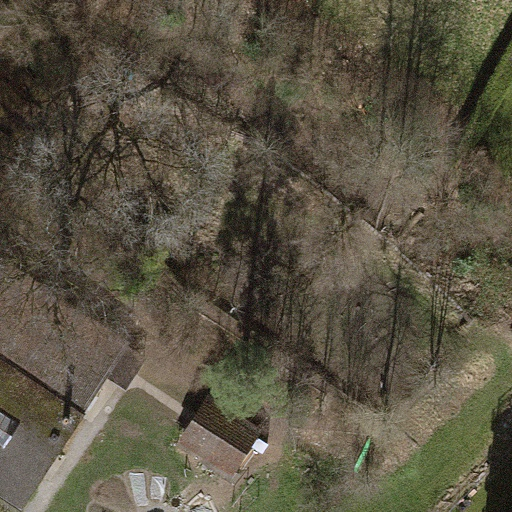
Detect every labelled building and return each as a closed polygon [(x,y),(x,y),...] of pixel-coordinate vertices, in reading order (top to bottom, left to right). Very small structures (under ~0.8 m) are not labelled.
[(0,148),(6,139),(48,99),(0,50),(0,148)] [(0,483),(22,498),(103,374),(36,329),(39,325),(29,318),(44,296),(0,266),(0,483)] [(121,346),(44,296),(29,318),(39,325),(36,329),(103,374),(121,346)] [(257,434),(206,402),(185,436),(235,469),(257,434)] [(511,511),(511,483),(483,511),(511,511)]
